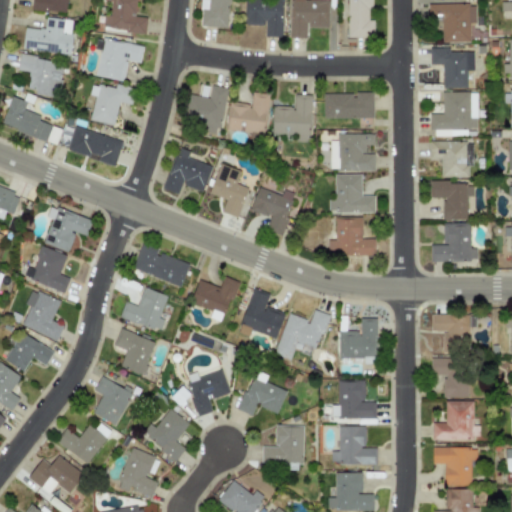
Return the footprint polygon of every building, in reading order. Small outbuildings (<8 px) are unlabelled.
[(65,12),(65,0),(30,0),(30,10),(65,12)] [(144,32),(145,17),(134,16),(135,0),(110,0),(109,15),(102,15),(101,28),(144,32)] [(199,0),(199,26),(226,28),(227,0),(199,0)] [(263,36),(280,36),(280,0),(243,0),(243,25),(264,26),(263,36)] [(288,0),(288,37),(305,38),(305,23),(326,24),(327,1),(302,0),(288,0)] [(346,0),(346,37),(372,38),(372,20),(369,20),(369,0),(346,0)] [(511,36),(511,0),(500,0),(500,11),(510,11),(510,36),(511,36)] [(474,24),(474,3),(427,4),(427,21),(440,21),(440,42),(468,42),(468,24),(474,24)] [(21,49),(68,54),(72,20),(45,17),(43,29),(23,27),(21,49)] [(94,76),(121,81),(125,61),(138,63),(142,46),(101,38),(94,76)] [(511,39),(507,39),(506,64),(501,64),(501,77),(511,77),(511,39)] [(441,88),(465,88),(465,52),(448,52),(448,48),(428,47),(428,64),(441,64),(441,88)] [(15,70),(28,72),(25,89),(34,90),(34,94),(55,98),(61,62),(18,55),(15,70)] [(88,120),(112,125),(117,102),(129,104),(133,88),(114,84),(114,88),(90,83),(88,95),(93,96),(88,120)] [(225,88),(209,85),(207,98),(186,94),(182,120),(219,126),(225,88)] [(511,90),(502,90),(502,103),(508,103),(507,127),(511,127),(511,90)] [(225,130),(261,136),(268,94),(251,92),(249,105),(229,102),(225,130)] [(372,117),(371,92),(354,92),(354,93),(321,94),(322,118),(372,117)] [(475,92),(440,92),(440,113),(429,113),(429,135),(475,135),(475,92)] [(310,95),(293,94),(293,107),(271,106),(271,138),(309,139),(310,95)] [(23,109),(25,102),(10,96),(0,121),(0,124),(43,141),(49,124),(38,120),(39,115),(23,109)] [(54,145),(59,129),(49,126),(44,141),(54,145)] [(121,141),(72,126),(65,150),(113,165),(121,141)] [(372,134),(336,133),(336,141),(328,141),(328,169),(372,170),(373,154),(364,154),(364,145),(372,145),(372,134)] [(439,177),(469,177),(470,141),(428,141),(428,157),(439,158),(439,177)] [(210,165),(186,157),(188,151),(176,147),(161,189),(177,194),(180,185),(201,192),(210,165)] [(219,211),(236,217),(246,188),(234,183),(239,171),(218,163),(207,193),(224,199),(219,211)] [(359,175),(333,174),(332,199),(327,199),(326,212),(372,213),(373,196),(359,196),(359,175)] [(428,182),(428,198),(440,198),(441,219),(466,219),(465,196),(471,196),(471,182),(428,182)] [(248,210),(269,217),(264,230),(279,235),(293,194),(281,190),(280,195),(256,186),(248,210)] [(0,218),(1,219),(3,212),(11,214),(18,194),(0,188),(0,218)] [(41,243),(66,252),(74,232),(84,236),(90,220),(49,205),(45,217),(50,219),(41,243)] [(333,240),(326,240),(325,254),(372,255),(373,239),(360,238),(360,217),(333,217),(333,240)] [(429,262),(475,261),(474,248),(469,248),(468,223),(441,223),(441,245),(428,245),(429,262)] [(508,236),(508,262),(511,262),(511,223),(502,224),(503,236),(508,236)] [(130,268),(178,287),(188,264),(157,252),(158,250),(140,242),(130,268)] [(31,268),(25,266),(21,277),(62,293),(68,278),(57,273),(65,255),(40,245),(31,268)] [(235,281),(222,276),(218,287),(196,279),(188,303),(210,311),(207,317),(221,322),(235,281)] [(165,295),(142,287),(136,306),(123,301),(118,318),(158,331),(162,318),(158,317),(165,295)] [(274,338),(283,313),(263,306),(267,294),(251,288),(238,325),(274,338)] [(19,325),(55,341),(61,326),(49,320),(58,301),(30,289),(23,304),(28,306),(19,325)] [(327,314),(311,309),(308,321),(286,313),(272,354),(288,359),(294,340),(316,348),(327,314)] [(469,315),(429,314),(429,336),(468,337),(469,315)] [(511,314),(502,315),(503,327),(508,327),(508,354),(511,353),(511,314)] [(336,357),(374,358),(375,318),(358,318),(358,331),(337,331),(336,357)] [(124,350),(118,365),(140,375),(153,342),(118,328),(112,345),(124,350)] [(52,351),(19,332),(3,360),(21,371),(29,357),(44,365),(52,351)] [(429,358),(429,375),(442,375),(441,397),(466,398),(466,375),(455,374),(455,358),(429,358)] [(0,404),(9,410),(18,398),(9,391),(19,377),(0,364),(0,404)] [(211,411),(207,399),(227,394),(220,370),(196,377),(194,372),(183,375),(195,416),(211,411)] [(113,425),(133,387),(124,383),(122,388),(99,376),(92,390),(100,395),(90,413),(113,425)] [(275,414),(285,391),(250,376),(236,409),(249,415),(254,404),(275,414)] [(336,405),(330,405),(330,418),(374,418),(374,402),(363,402),(362,381),(335,381),(336,405)] [(189,395),(180,386),(169,397),(178,406),(189,395)] [(443,401),(443,423),(431,423),(430,440),(477,441),(477,425),(471,425),(472,401),(443,401)] [(174,460),(183,447),(174,440),(187,423),(167,408),(153,427),(148,424),(140,435),(174,460)] [(55,441),(84,464),(109,432),(97,423),(93,429),(87,424),(76,437),(65,428),(55,441)] [(272,446),(260,446),(259,462),(300,463),(301,426),(273,425),(272,446)] [(337,451),(329,451),(329,464),(374,464),(374,447),(363,447),(363,426),(336,426),(337,451)] [(511,446),(503,447),(504,472),(510,472),(510,485),(511,484),(511,446)] [(431,463),(442,463),(442,486),(469,485),(469,465),(475,465),(474,447),(430,447),(431,463)] [(151,478),(157,458),(129,448),(115,487),(149,499),(156,479),(151,478)] [(26,477),(47,493),(54,484),(66,493),(81,474),(55,455),(48,465),(40,459),(26,477)] [(333,473),(333,497),(326,497),(326,510),(371,510),(371,494),(360,494),(359,472),(333,473)] [(253,511),(263,498),(253,490),(250,494),(230,479),(215,500),(233,511),(253,511)] [(443,489),(443,510),(430,510),(430,511),(476,511),(476,507),(470,507),(470,489),(443,489)]
